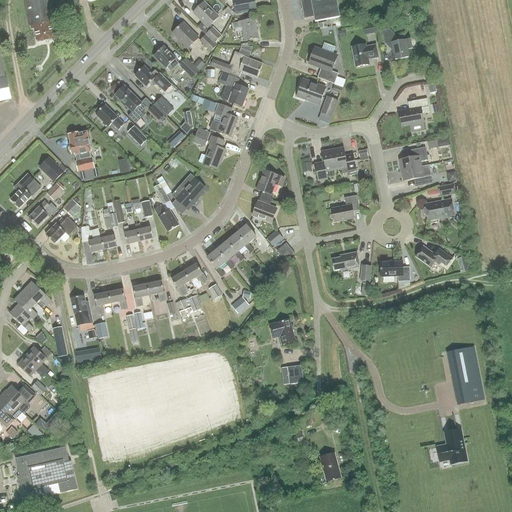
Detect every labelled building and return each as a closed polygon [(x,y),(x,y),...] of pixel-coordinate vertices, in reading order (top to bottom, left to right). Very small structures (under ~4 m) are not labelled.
[(56,35),(62,34),(60,26),(56,27),(54,18),(56,18),(52,0),(23,0),(29,27),(31,27),(31,30),(34,30),(36,43),(56,39),(56,35)] [(244,0),(232,0),(236,15),(256,11),(254,0),(244,0)] [(315,22),(340,17),(336,0),(301,0),(305,19),(314,17),(315,22)] [(215,44),(222,37),(213,28),(210,25),(219,17),(204,2),(193,13),(210,31),(206,35),(215,44)] [(224,10),(230,16),(234,13),(228,7),(224,10)] [(68,19),(66,8),(60,9),(62,20),(68,19)] [(423,33),(420,17),(414,18),(417,35),(423,33)] [(244,41),(258,39),(255,19),(238,22),(239,29),(242,28),(244,41)] [(188,49),(199,38),(183,23),(172,34),(188,49)] [(363,26),(364,35),(376,33),(374,23),(363,26)] [(408,58),(406,50),(412,49),(411,40),(405,41),(404,40),(396,41),(395,35),(389,29),(382,30),(385,44),(392,42),(395,60),(408,58)] [(210,52),(216,46),(206,35),(199,42),(210,52)] [(372,59),(378,58),(376,45),(366,47),(365,45),(351,48),(355,67),(369,65),(368,59),(371,58),(372,59)] [(171,71),(178,64),(174,60),(176,59),(163,47),(153,57),(166,69),(167,67),(171,71)] [(334,84),(338,74),(331,71),(337,57),(314,48),(309,64),(321,68),(317,78),(334,84)] [(235,52),(229,66),(210,59),(208,66),(239,78),(241,72),(257,78),(263,65),(244,58),(245,56),(235,52)] [(0,102),(11,100),(6,78),(0,53),(0,102)] [(198,71),(193,66),(185,58),(178,65),(192,78),(198,71)] [(193,66),(198,71),(204,65),(199,59),(193,66)] [(159,74),(155,70),(151,74),(144,66),(134,76),(146,87),(149,84),(151,85),(155,86),(156,84),(165,93),(171,86),(159,74)] [(214,79),(215,70),(206,70),(206,78),(214,79)] [(218,83),(225,86),(220,98),(228,101),(228,102),(242,108),(249,90),(237,85),(239,80),(222,73),(218,83)] [(319,105),(325,88),(302,80),(296,97),(319,105)] [(428,85),(429,93),(436,92),(434,84),(428,85)] [(334,85),(332,90),(340,94),(342,88),(334,85)] [(146,108),(137,98),(124,86),(115,96),(121,102),(120,103),(125,108),(126,107),(132,113),(128,117),(136,125),(145,116),(142,113),(146,108)] [(326,96),(321,113),(333,117),(338,100),(326,96)] [(154,105),(166,117),(174,110),(161,97),(154,105)] [(422,114),(429,113),(427,99),(408,103),(409,110),(400,112),(403,126),(423,122),(422,114)] [(216,105),(215,104),(205,100),(201,109),(213,113),(216,105)] [(118,131),(124,125),(117,118),(118,118),(105,105),(95,115),(102,122),(101,123),(106,127),(107,126),(108,128),(112,124),(118,131)] [(148,110),(159,121),(160,120),(167,127),(171,123),(153,105),(148,110)] [(209,130),(217,132),(230,138),(238,119),(230,116),(232,109),(219,105),(215,115),(222,117),(220,123),(215,121),(212,122),(209,130)] [(127,133),(140,146),(142,144),(144,146),(147,143),(146,141),(148,140),(134,126),(127,133)] [(204,147),(210,133),(198,128),(192,142),(204,147)] [(69,153),(71,154),(72,155),(74,154),(75,156),(77,162),(76,162),(79,174),(87,173),(86,171),(94,169),(92,158),(91,159),(90,153),(91,152),(86,132),(79,134),(78,133),(68,135),(70,144),(69,144),(70,146),(68,148),(69,153)] [(210,145),(206,156),(201,154),(198,162),(203,164),(202,165),(217,170),(220,163),(221,163),(226,150),(221,149),(224,142),(211,137),(208,145),(210,145)] [(438,147),(437,140),(427,142),(428,149),(438,147)] [(400,160),(402,171),(420,167),(419,162),(428,161),(427,154),(425,148),(409,151),(410,158),(400,160)] [(344,149),(333,151),(336,169),(341,168),(342,174),(348,172),(349,176),(357,174),(353,154),(345,156),(344,149)] [(367,150),(358,151),(359,158),(368,157),(367,150)] [(336,169),(333,151),(322,153),(324,163),(315,164),(318,181),(327,180),(327,177),(332,176),(331,170),(336,169)] [(39,168),(54,183),(64,172),(49,157),(39,168)] [(302,160),(304,172),(311,171),(309,159),(302,160)] [(420,167),(402,171),(404,182),(413,180),(415,187),(433,184),(430,170),(421,172),(420,167)] [(262,192),(260,197),(272,201),(274,196),(271,195),(275,185),(282,187),(285,179),(264,171),(256,190),(262,192)] [(447,173),(449,184),(456,182),(454,172),(447,173)] [(14,188),(18,192),(10,200),(19,209),(31,196),(32,197),(41,188),(28,175),(14,188)] [(162,177),(156,180),(169,201),(170,201),(166,195),(171,192),(162,177)] [(200,195),(206,189),(194,179),(184,189),(180,186),(171,196),(188,211),(201,196),(200,195)] [(163,205),(169,201),(156,180),(159,184),(153,188),(156,192),(155,193),(163,205)] [(56,183),(46,194),(53,200),(63,190),(56,183)] [(353,185),(355,193),(363,192),(361,183),(353,185)] [(438,187),(439,197),(455,194),(453,184),(438,187)] [(353,212),(360,211),(357,196),(344,198),(346,207),(331,209),(334,222),(354,219),(353,212)] [(270,206),(272,201),(260,197),(258,202),(258,201),(252,216),(271,224),(277,209),(270,206)] [(76,198),(73,201),(73,200),(63,209),(72,217),(81,208),(77,204),(80,202),(76,198)] [(131,201),(133,210),(141,208),(139,199),(131,201)] [(452,200),(446,201),(424,205),(427,221),(455,216),(452,200)] [(124,222),(119,201),(112,202),(117,224),(124,222)] [(141,203),(144,218),(153,216),(149,201),(141,203)] [(49,217),(57,210),(51,205),(49,207),(45,202),(40,207),(39,207),(28,218),(37,227),(48,216),(49,217)] [(109,214),(112,227),(118,226),(112,203),(107,204),(108,209),(103,210),(104,215),(109,214)] [(168,233),(179,226),(170,211),(165,214),(160,206),(154,210),(159,217),(158,218),(168,233)] [(65,221),(62,218),(56,224),(45,235),(54,244),(61,238),(65,242),(69,238),(68,237),(77,228),(68,218),(65,221)] [(139,224),(136,225),(137,230),(140,242),(153,239),(151,228),(141,230),(139,224)] [(235,235),(245,247),(250,254),(254,251),(248,244),(256,238),(246,225),(235,235)] [(140,242),(137,230),(128,232),(127,227),(123,228),(127,245),(140,242)] [(276,231),(267,239),(273,247),(283,239),(276,231)] [(100,239),(103,251),(117,248),(115,236),(105,238),(103,232),(99,233),(100,239)] [(103,251),(100,239),(93,241),(92,235),(87,236),(91,253),(103,251)] [(225,243),(235,255),(241,262),(243,260),(245,263),(244,263),(254,274),(257,272),(247,260),(246,261),(244,259),(239,252),(245,247),(235,235),(225,243)] [(215,251),(225,263),(231,270),(235,267),(229,260),(235,255),(225,243),(215,251)] [(286,243),(277,251),(285,261),(295,254),(286,243)] [(439,250),(435,255),(423,247),(416,257),(431,268),(435,262),(439,265),(441,263),(446,267),(452,259),(439,250)] [(225,263),(215,251),(207,258),(216,270),(215,271),(221,278),(225,275),(219,268),(225,263)] [(341,271),(359,267),(356,253),(340,256),(341,258),(332,260),(334,270),(341,269),(341,271)] [(470,267),(468,257),(461,258),(464,269),(470,267)] [(398,282),(410,282),(409,267),(402,268),(402,262),(380,263),(381,277),(397,276),(398,282)] [(184,272),(190,282),(198,277),(202,284),(207,281),(197,264),(184,272)] [(362,265),(360,281),(370,282),(372,266),(362,265)] [(186,284),(190,282),(184,272),(171,280),(182,297),(190,292),(186,284)] [(249,282),(258,294),(264,289),(254,278),(249,282)] [(32,282),(23,291),(36,304),(41,299),(47,305),(51,301),(32,282)] [(147,285),(150,296),(159,294),(160,302),(166,301),(162,282),(147,285)] [(208,289),(215,300),(222,295),(216,284),(208,289)] [(150,296),(147,285),(133,288),(137,307),(143,306),(141,298),(150,296)] [(109,293),(111,304),(120,302),(122,311),(127,309),(123,290),(109,293)] [(31,309),(36,304),(23,291),(14,301),(18,305),(32,318),(33,320),(38,315),(31,309)] [(251,293),(244,291),(242,298),(250,299),(251,293)] [(111,304),(109,293),(94,296),(98,316),(104,314),(102,306),(111,304)] [(175,304),(181,317),(201,308),(199,304),(201,303),(197,295),(186,300),(186,299),(175,304)] [(88,303),(86,303),(84,296),(70,299),(74,315),(77,327),(92,323),(88,303)] [(238,315),(249,305),(242,297),(231,306),(238,315)] [(167,304),(170,322),(177,321),(173,303),(167,304)] [(27,323),(32,318),(18,305),(9,314),(29,333),(33,329),(27,323)] [(140,313),(134,314),(137,330),(146,328),(145,323),(143,324),(140,313)] [(138,341),(133,315),(126,317),(132,343),(138,341)] [(289,320),(276,323),(269,325),(273,339),(277,337),(280,346),(295,341),(289,320)] [(95,325),(98,339),(106,338),(103,323),(95,325)] [(62,328),(53,330),(58,358),(67,356),(62,328)] [(87,332),(89,340),(96,338),(94,330),(87,332)] [(45,331),(39,338),(46,343),(51,337),(45,331)] [(74,334),(78,351),(85,350),(82,333),(74,334)] [(25,356),(45,375),(48,371),(41,365),(46,359),(34,347),(25,356)] [(483,400),(473,349),(449,353),(456,390),(466,388),(469,402),(483,400)] [(45,375),(25,356),(17,365),(30,377),(35,372),(42,378),(45,375)] [(282,368),(285,384),(305,382),(302,365),(282,368)] [(46,389),(37,381),(31,388),(40,396),(46,389)] [(25,387),(18,393),(11,386),(3,395),(23,414),(30,407),(27,404),(35,396),(25,387)] [(23,414),(3,395),(0,398),(0,409),(1,411),(0,412),(0,422),(6,429),(21,413),(23,415),(23,414)] [(255,399),(252,399),(254,411),(261,410),(260,405),(257,406),(255,399)] [(57,410),(60,406),(55,401),(52,405),(57,410)] [(38,430),(34,426),(29,431),(33,435),(38,430)] [(12,428),(6,434),(12,439),(18,433),(12,428)] [(271,438),(274,448),(303,440),(300,430),(271,438)] [(460,430),(445,433),(447,446),(437,448),(440,462),(450,460),(451,464),(466,461),(460,430)] [(32,490),(58,484),(60,494),(77,490),(71,462),(68,462),(65,448),(15,459),(22,492),(32,489),(32,490)] [(327,482),(341,478),(334,453),(320,457),(327,482)]
